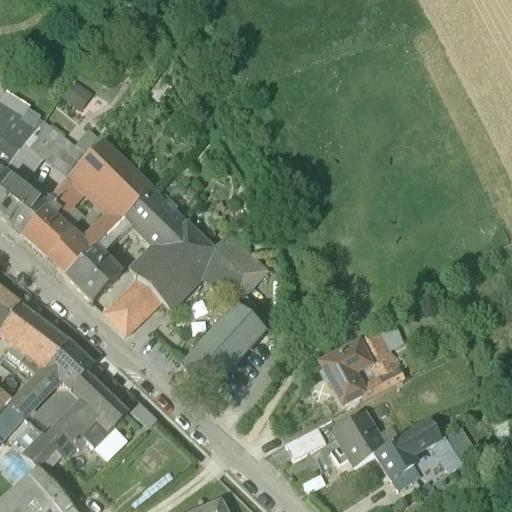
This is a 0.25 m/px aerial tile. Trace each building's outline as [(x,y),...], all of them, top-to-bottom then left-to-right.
[(162,82),(149,97),(159,105),(172,90),(162,82)] [(81,112),(91,97),(75,87),(65,102),(81,112)] [(6,115),(21,125),(31,109),(7,94),(0,104),(0,106),(8,111),(6,115)] [(0,106),(0,123),(6,115),(8,111),(0,106)] [(21,125),(6,115),(0,123),(0,139),(18,152),(20,153),(23,149),(36,134),(21,125)] [(86,161),(42,125),(36,134),(23,149),(39,161),(38,163),(56,178),(56,177),(64,184),(73,175),(86,161)] [(0,139),(0,179),(1,177),(2,177),(18,152),(0,139)] [(149,195),(100,147),(86,161),(73,175),(112,214),(121,224),(149,195)] [(20,191),(1,177),(0,179),(0,221),(10,229),(20,239),(34,222),(32,220),(33,219),(12,202),(20,191)] [(42,209),(20,191),(12,202),(33,219),(42,209)] [(70,209),(55,195),(48,202),(52,205),(44,213),(57,225),(70,209)] [(121,224),(120,225),(129,233),(151,255),(155,258),(152,261),(133,281),(136,285),(147,294),(160,307),(164,310),(193,276),(195,274),(212,256),(250,292),(265,276),(226,239),(211,255),(149,195),(121,224)] [(34,222),(20,239),(45,261),(67,239),(70,237),(57,225),(44,213),(43,213),(34,222)] [(77,249),(56,271),(64,280),(86,258),(87,259),(120,225),(121,224),(112,214),(77,249)] [(120,225),(87,259),(86,258),(64,280),(90,307),(120,279),(101,259),(116,244),(126,236),(129,233),(120,225)] [(67,239),(45,261),(56,271),(77,249),(67,239)] [(250,292),(212,256),(195,274),(216,295),(231,312),(234,309),(250,292)] [(147,294),(136,285),(128,294),(138,303),(147,294)] [(138,303),(128,294),(103,320),(123,339),(124,338),(130,336),(160,307),(147,294),(138,303)] [(19,311),(0,296),(0,336),(1,336),(19,311)] [(206,340),(178,371),(179,372),(211,402),(263,343),(264,338),(234,309),(231,312),(206,340)] [(66,347),(19,311),(1,336),(13,346),(6,355),(36,377),(40,374),(42,375),(46,371),(66,347)] [(376,365),(365,345),(352,353),(353,356),(363,373),(376,365)] [(66,347),(46,371),(42,375),(54,387),(59,382),(70,392),(84,378),(91,370),(66,347)] [(353,356),(321,373),(341,411),(358,402),(359,401),(357,399),(348,381),(363,373),(353,356)] [(376,365),(363,373),(373,390),(357,399),(359,401),(358,402),(362,410),(401,389),(402,388),(387,359),(376,365)] [(13,402),(9,406),(9,405),(0,415),(0,442),(10,432),(22,420),(54,387),(42,375),(40,374),(13,402)] [(84,378),(70,392),(82,404),(96,390),(84,378)] [(126,419),(96,390),(82,404),(79,408),(84,412),(72,424),(83,435),(73,445),(71,447),(77,452),(85,444),(92,452),(126,419)] [(0,415),(9,405),(6,403),(0,396),(0,415)] [(129,415),(146,428),(153,419),(136,406),(129,415)] [(72,424),(67,419),(56,430),(73,445),(83,435),(72,424)] [(10,432),(0,442),(0,470),(17,487),(36,471),(53,452),(54,452),(45,443),(22,420),(10,432)] [(363,423),(332,441),(353,476),(374,463),(383,457),(363,423)] [(73,445),(56,430),(45,443),(54,452),(53,452),(59,458),(71,447),(73,445)] [(316,433),(284,450),(292,466),(324,449),(316,433)] [(383,457),(374,463),(388,486),(411,472),(407,465),(434,448),(424,433),(383,457)] [(459,474),(442,448),(431,456),(447,481),(459,474)] [(17,487),(17,488),(0,502),(0,511),(68,511),(70,510),(36,471),(17,487)] [(411,472),(388,486),(395,498),(418,483),(411,472)] [(423,495),(417,501),(423,507),(428,500),(423,495)]
